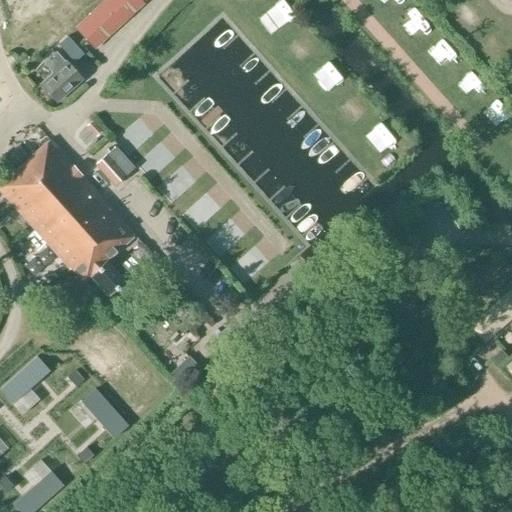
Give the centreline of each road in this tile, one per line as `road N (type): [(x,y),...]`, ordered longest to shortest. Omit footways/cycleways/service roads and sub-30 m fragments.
road 1 (unclassified): [(98,511),(403,256),(449,238),(511,240)]
road 2 (track): [(485,511),(404,460),(367,446),(325,445),(250,511)]
road 3 (track): [(293,511),(210,415)]
